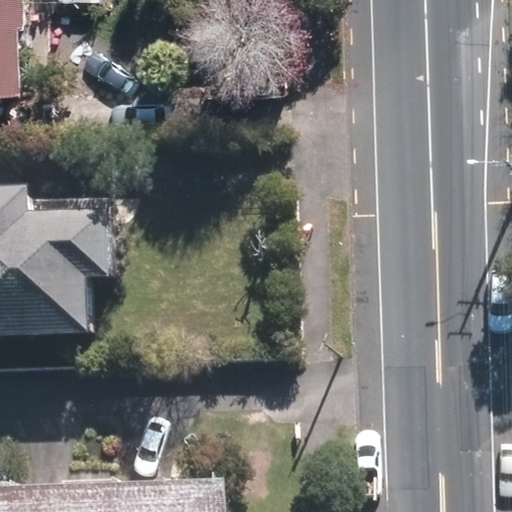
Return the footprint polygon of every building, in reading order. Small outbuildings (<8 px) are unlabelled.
[(0,0),(0,94),(32,93),(29,28),(36,28),(35,0),(0,0)] [(233,12),(190,13),(190,56),(233,55),(233,12)] [(276,59),(249,59),(249,91),(277,92),(276,59)] [(30,212),(31,189),(0,190),(0,337),(90,335),(89,276),(110,275),(109,211),(30,212)] [(0,511),(243,511),(242,474),(0,482),(0,511)]
